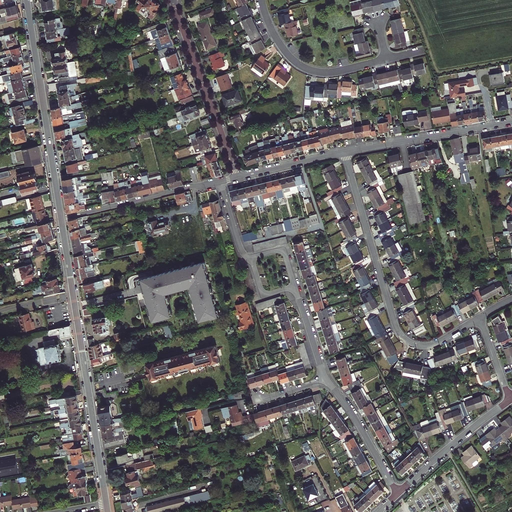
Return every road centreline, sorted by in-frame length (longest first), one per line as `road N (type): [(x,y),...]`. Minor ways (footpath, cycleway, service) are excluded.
road 1 (residential): [(343,153),(396,331),(423,347),(478,319)]
road 2 (secondary): [(61,219),(27,0)]
road 3 (secondary): [(106,502),(73,296)]
road 4 (residential): [(172,0),(236,177)]
road 5 (residential): [(511,122),(343,153)]
road 6 (residential): [(387,59),(332,72),(305,68),(277,40),(261,0)]
road 7 (residential): [(219,181),(61,219)]
road 8 (residential): [(398,495),(511,397)]
road 9 (residential): [(398,495),(353,413),(324,380)]
